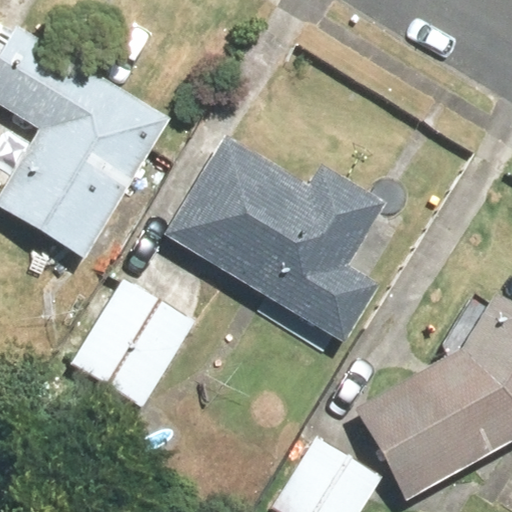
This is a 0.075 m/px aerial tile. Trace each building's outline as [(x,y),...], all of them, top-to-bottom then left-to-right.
[(162,124),(8,32),(0,45),(0,120),(28,137),(0,182),(0,224),(74,269),(162,124)] [(218,138),(156,241),(335,348),(370,289),(338,270),(375,208),(311,170),(300,187),(218,138)] [(463,164),(431,143),(391,204),(422,225),(463,164)] [(205,329),(130,283),(76,370),(151,416),(205,329)] [(450,357),(344,413),(394,506),(511,443),(511,319),(480,302),(450,357)] [(347,511),(370,475),(303,435),(260,507),(269,511),(347,511)]
